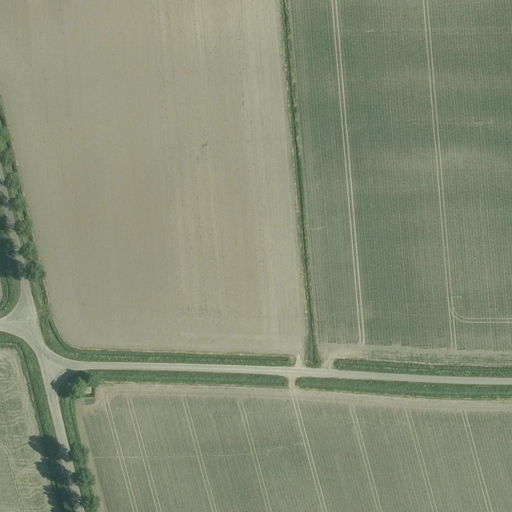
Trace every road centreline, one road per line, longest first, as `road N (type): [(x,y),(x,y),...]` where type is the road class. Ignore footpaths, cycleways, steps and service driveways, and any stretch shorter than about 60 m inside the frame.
road 1 (unclassified): [(46,374),(84,365),(511,382)]
road 2 (unclassified): [(35,327),(0,178)]
road 3 (unclassified): [(82,511),(46,374)]
